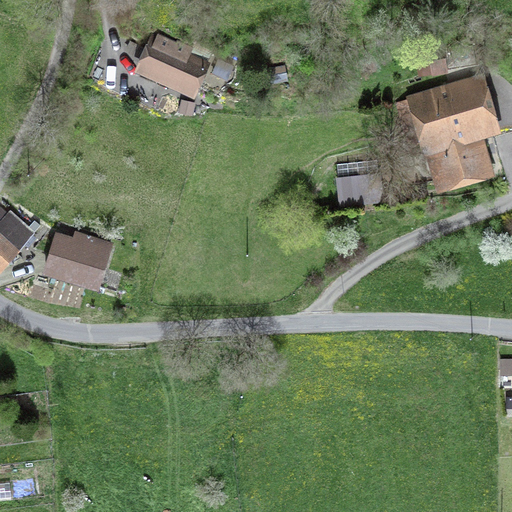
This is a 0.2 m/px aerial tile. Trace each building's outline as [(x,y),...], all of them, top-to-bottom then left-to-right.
[(199,41),(194,54),(160,38),(146,67),(195,90),(214,48),(199,41)] [(482,66),(479,47),(433,55),(436,74),(482,66)] [(281,68),(255,71),(257,86),(283,82),(281,68)] [(441,183),(483,170),(472,133),(494,126),(481,80),(404,103),(418,151),(431,147),(441,183)] [(189,106),(177,103),(174,115),(186,117),(189,106)] [(339,177),(339,206),(365,205),(364,177),(339,177)] [(12,212),(0,225),(0,264),(4,268),(35,231),(12,212)] [(60,236),(50,270),(103,286),(115,244),(81,234),(78,242),(60,236)] [(511,360),(502,360),(502,371),(511,370),(511,360)]
